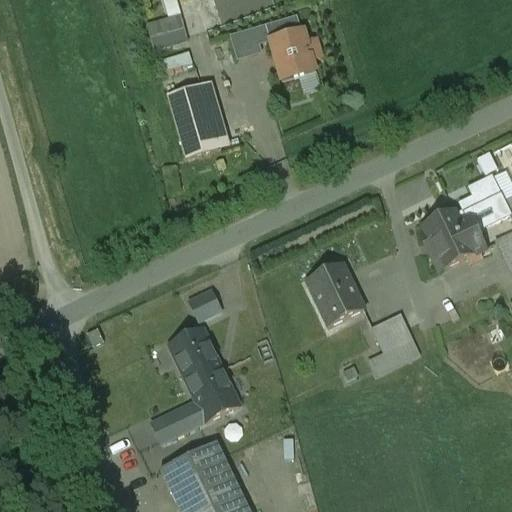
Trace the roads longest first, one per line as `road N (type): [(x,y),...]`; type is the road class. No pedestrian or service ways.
road 1 (unclassified): [(511,108),(62,319)]
road 2 (unclassified): [(62,319),(0,103)]
